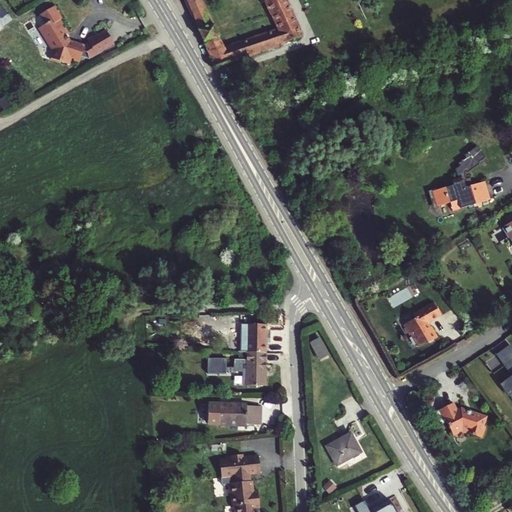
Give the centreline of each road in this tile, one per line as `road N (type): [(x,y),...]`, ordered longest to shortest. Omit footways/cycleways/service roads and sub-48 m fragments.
road 1 (secondary): [(186,49),(315,293)]
road 2 (secondary): [(327,286),(186,49)]
road 3 (unclassified): [(302,511),(295,313),(315,293)]
road 4 (residential): [(390,394),(511,320)]
road 5 (secondary): [(460,511),(390,394)]
road 6 (secondary): [(377,402),(446,511)]
road 7 (secondary): [(315,293),(377,402)]
road 8 (secondary): [(390,394),(327,286)]
